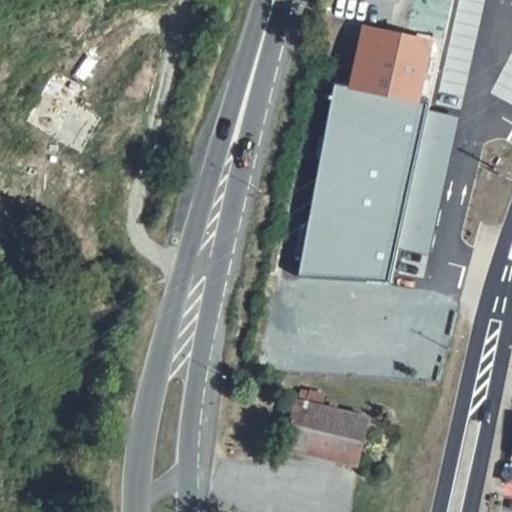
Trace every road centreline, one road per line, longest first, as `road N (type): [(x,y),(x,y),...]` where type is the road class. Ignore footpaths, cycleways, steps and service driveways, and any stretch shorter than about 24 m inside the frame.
road 1 (tertiary): [(275,0),(198,276)]
road 2 (tertiary): [(198,276),(149,402),(137,511)]
road 3 (primary): [(497,274),(439,511)]
road 4 (tertiary): [(188,511),(198,276)]
road 5 (primary): [(468,511),(511,308)]
road 6 (unknown): [(356,319),(408,314),(444,256)]
